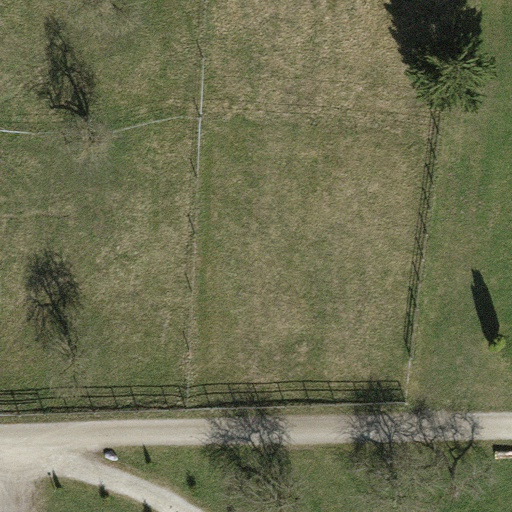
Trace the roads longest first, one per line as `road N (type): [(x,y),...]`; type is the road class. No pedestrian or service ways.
road 1 (track): [(511,440),(0,448)]
road 2 (track): [(188,511),(63,447)]
